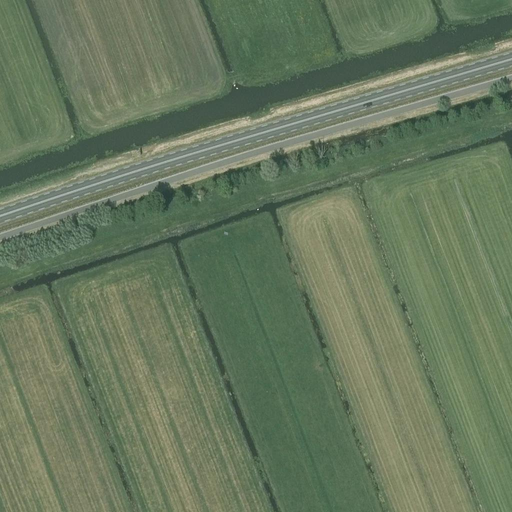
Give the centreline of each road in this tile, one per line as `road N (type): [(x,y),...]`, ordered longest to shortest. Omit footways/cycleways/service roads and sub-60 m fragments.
road 1 (primary): [(0,216),(511,54)]
road 2 (unclassified): [(0,237),(511,76)]
